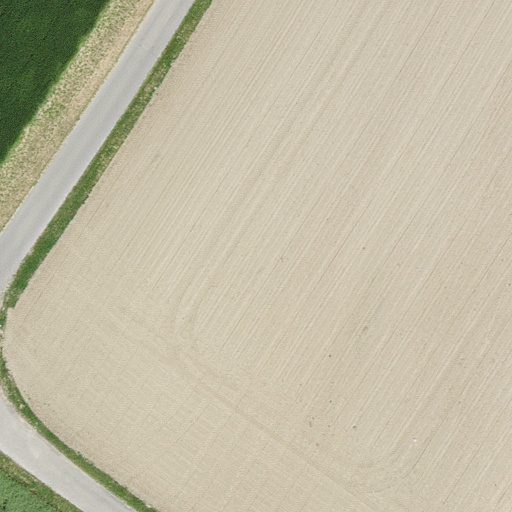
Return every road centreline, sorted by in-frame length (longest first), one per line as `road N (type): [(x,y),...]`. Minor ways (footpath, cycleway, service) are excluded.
road 1 (unclassified): [(0,269),(177,0)]
road 2 (unclassified): [(0,431),(110,511)]
